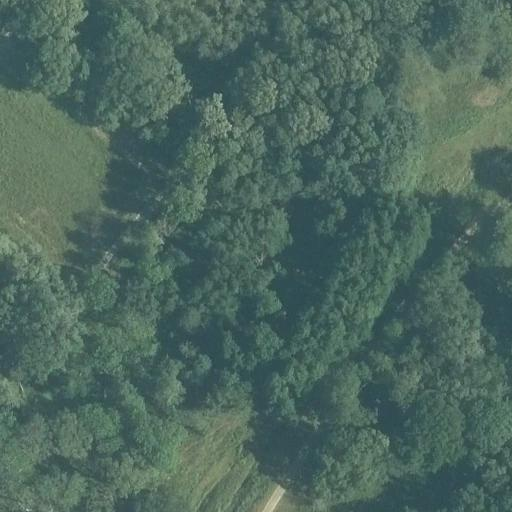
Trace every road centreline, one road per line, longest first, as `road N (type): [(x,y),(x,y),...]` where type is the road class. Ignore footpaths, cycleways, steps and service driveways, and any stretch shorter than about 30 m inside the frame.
road 1 (track): [(0,388),(169,186)]
road 2 (track): [(169,186),(224,118),(299,0)]
